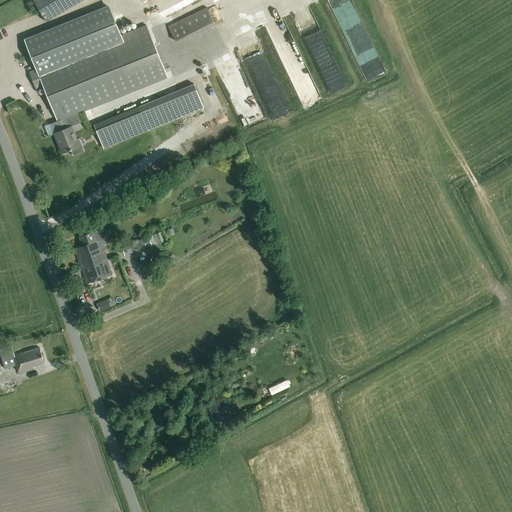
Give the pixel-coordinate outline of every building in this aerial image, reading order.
[(33,0),(46,23),(84,0),(33,0)] [(155,0),(162,15),(188,4),(186,0),(155,0)] [(208,6),(169,24),(176,39),(215,21),(208,6)] [(109,8),(25,42),(37,70),(30,73),(37,90),(44,87),(58,121),(52,124),(55,133),(54,133),(63,154),(71,151),(73,157),(85,152),(79,140),(76,141),(67,118),(167,78),(150,36),(149,35),(147,29),(145,25),(120,36),(109,8)] [(335,60),(315,18),(300,25),(320,68),(335,60)] [(231,101),(237,99),(240,111),(245,109),(247,117),(258,114),(250,83),(228,89),(231,101)] [(265,101),(277,123),(296,113),(284,91),(265,101)] [(139,107),(94,125),(104,149),(149,131),(139,107)] [(208,124),(211,131),(230,121),(227,115),(208,124)] [(193,125),(197,136),(208,132),(205,121),(193,125)] [(87,284),(112,276),(101,245),(105,244),(100,230),(80,237),(83,247),(75,250),(87,284)] [(148,239),(122,248),(124,255),(151,246),(148,239)] [(152,257),(149,264),(156,267),(159,260),(152,257)] [(79,272),(70,276),(71,280),(81,277),(79,272)] [(107,300),(97,305),(100,312),(111,307),(107,300)] [(3,359),(4,363),(5,367),(16,364),(19,374),(33,370),(32,367),(44,363),(39,348),(14,356),(12,352),(28,347),(27,343),(2,350),(4,359),(3,359)] [(217,411),(220,416),(230,411),(227,405),(217,411)]
